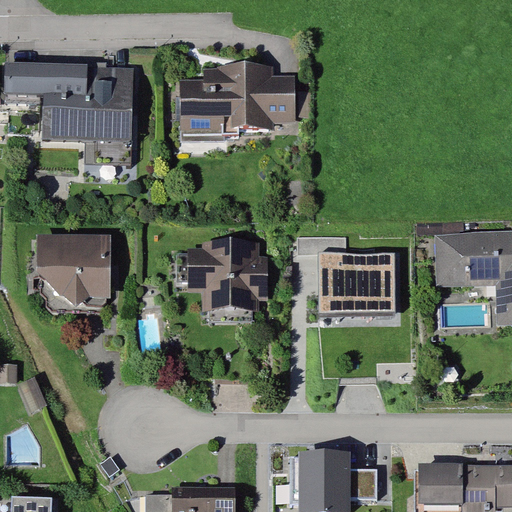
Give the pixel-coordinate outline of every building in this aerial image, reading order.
[(135,70),(44,67),(40,151),(132,155),(135,70)] [(209,83),(178,83),(179,142),(269,141),(269,132),(295,131),(294,80),(274,81),(274,70),(208,71),(209,83)] [(511,332),(511,235),(436,239),(438,299),(497,297),(498,333),(511,332)] [(38,238),(37,273),(63,304),(111,305),(112,240),(38,238)] [(259,272),(259,245),(204,245),(204,253),(186,253),(186,296),(203,296),(203,319),(259,319),(259,304),(269,304),(269,272),(259,272)] [(397,319),(394,259),(319,260),(320,321),(397,319)] [(354,511),(354,459),(301,459),(301,511),(354,511)] [(511,511),(511,470),(419,470),(419,511),(511,511)] [(234,511),(234,490),(170,490),(169,511),(234,511)] [(57,511),(58,499),(0,496),(0,511),(57,511)]
